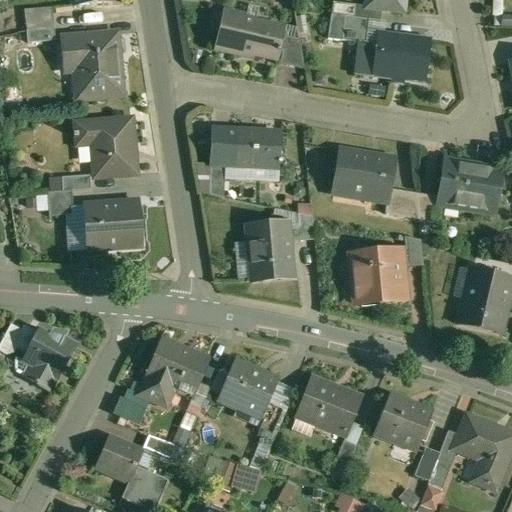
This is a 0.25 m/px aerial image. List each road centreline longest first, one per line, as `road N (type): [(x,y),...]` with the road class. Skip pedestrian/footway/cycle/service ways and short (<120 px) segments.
road 1 (residential): [(166,87),(454,135),(483,104),(460,0)]
road 2 (residential): [(511,391),(316,335),(188,311)]
road 3 (residential): [(29,511),(122,335),(127,303)]
road 4 (residential): [(188,311),(191,276),(166,87)]
road 5 (residential): [(127,303),(0,294)]
